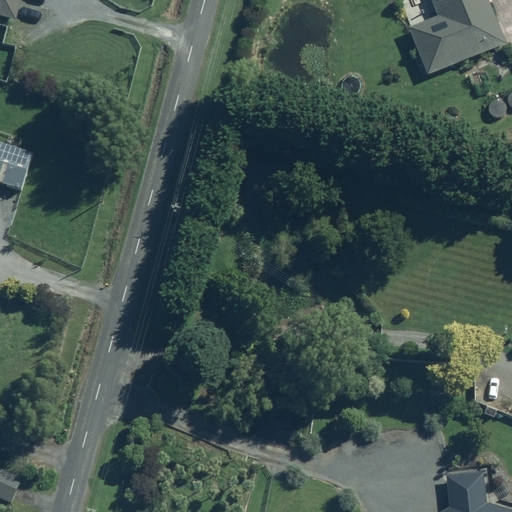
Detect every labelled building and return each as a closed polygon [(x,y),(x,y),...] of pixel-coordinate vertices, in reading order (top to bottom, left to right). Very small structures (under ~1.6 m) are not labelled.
[(0,0),(0,24),(11,27),(18,0),(0,0)] [(422,0),(430,18),(403,28),(422,79),(499,50),(480,0),(422,0)] [(26,156),(0,147),(0,190),(13,195),(26,156)] [(0,470),(0,500),(6,504),(19,482),(0,470)] [(446,509),(440,511),(503,511),(481,506),(479,475),(443,479),(446,509)]
